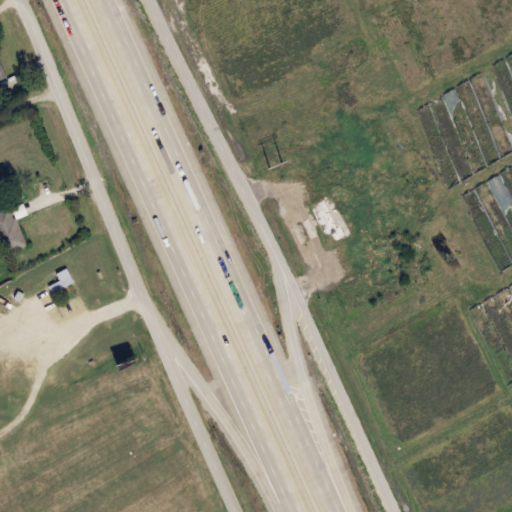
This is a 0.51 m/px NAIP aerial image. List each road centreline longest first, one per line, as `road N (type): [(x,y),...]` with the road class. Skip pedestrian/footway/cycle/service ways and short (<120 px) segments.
road 1 (tertiary): [(391,511),(299,299),(148,0)]
road 2 (motorway): [(341,511),(106,0)]
road 3 (motorway): [(59,0),(294,511)]
road 4 (tertiary): [(18,0),(143,297)]
road 5 (motorway): [(329,484),(256,219)]
road 6 (tertiary): [(143,297),(235,511)]
road 7 (motorway): [(156,326),(280,511)]
